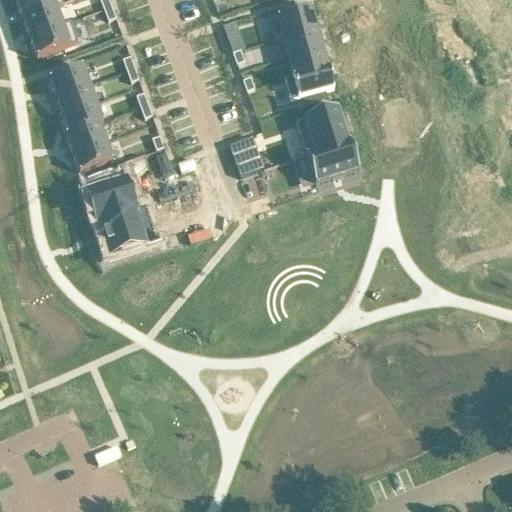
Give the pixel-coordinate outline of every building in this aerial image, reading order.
[(60,0),(21,0),(14,3),(22,23),(63,8),(60,0)] [(107,0),(100,3),(104,14),(111,11),(107,0)] [(496,0),(456,0),(465,19),(464,19),(465,20),(498,5),(496,0)] [(63,8),(22,23),(29,42),(70,27),(70,26),(62,28),(56,11),(63,8)] [(111,11),(104,14),(108,25),(116,23),(111,11)] [(311,12),(269,23),(275,44),(317,33),(311,12)] [(70,27),(29,42),(36,62),(78,47),(70,27)] [(317,33),(275,44),(275,45),(283,43),(287,62),(322,52),(317,33)] [(236,43),(228,46),(232,57),(240,55),(236,43)] [(292,80),(284,82),(284,84),(328,72),(327,71),(322,52),(287,62),(292,80)] [(240,55),(232,57),(236,69),(244,66),(240,55)] [(130,62),(123,65),(127,76),(134,73),(130,62)] [(82,71),(49,83),(56,102),(89,90),(82,71)] [(328,72),(284,84),(290,104),(333,93),(328,72)] [(134,73),(127,76),(131,87),(139,84),(134,73)] [(250,82),(242,85),(247,96),(254,93),(250,82)] [(89,90),(56,102),(62,120),(96,108),(89,90)] [(254,93),(247,96),(251,107),(258,104),(254,93)] [(144,98),(136,101),(140,112),(148,109),(144,98)] [(96,108),(62,120),(69,138),(99,127),(103,126),(96,108)] [(148,109),(140,112),(144,123),(152,120),(148,109)] [(337,113),(295,126),(306,160),(347,147),(337,113)] [(69,138),(65,140),(72,158),(106,145),(99,127),(69,138)] [(159,141),(152,143),(156,155),(164,152),(159,141)] [(252,141),(228,150),(240,181),(264,172),(252,141)] [(106,145),(72,158),(79,177),(113,164),(106,145)] [(306,160),(292,165),(299,186),(312,182),(315,189),(359,175),(349,146),(347,147),(306,160)] [(120,167),(85,181),(90,195),(86,196),(93,218),(96,217),(97,221),(94,222),(96,227),(97,227),(135,215),(120,167)] [(135,215),(97,227),(108,261),(155,246),(144,212),(135,215)]
